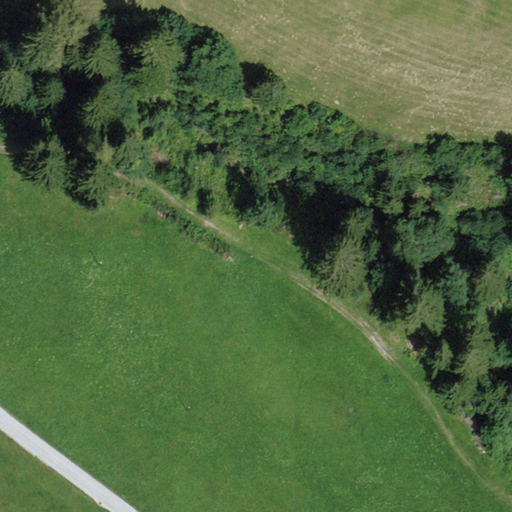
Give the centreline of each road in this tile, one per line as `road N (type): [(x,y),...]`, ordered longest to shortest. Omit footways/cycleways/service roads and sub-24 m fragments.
road 1 (track): [(511,496),(472,467),(372,337),(137,177)]
road 2 (track): [(0,416),(125,511)]
